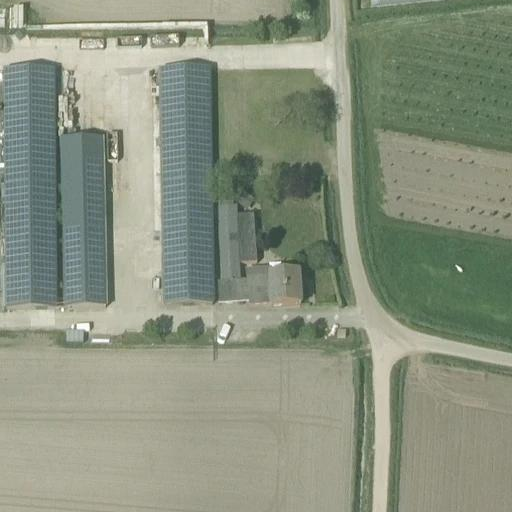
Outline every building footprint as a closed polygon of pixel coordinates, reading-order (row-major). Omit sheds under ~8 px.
[(164,307),(212,307),(209,70),(160,71),(162,276),(164,276),(164,307)] [(4,72),(5,167),(5,176),(6,311),(55,310),(53,72),(4,72)] [(64,310),(105,310),(102,141),(61,142),(64,310)] [(245,196),(237,206),(247,214),(254,204),(245,196)] [(253,217),(236,218),(235,209),(218,210),(218,244),(222,285),(239,284),(238,267),(256,266),(253,217)] [(269,272),(246,273),(248,309),(270,307),(270,309),(300,307),(298,276),(269,278),(269,272)]
